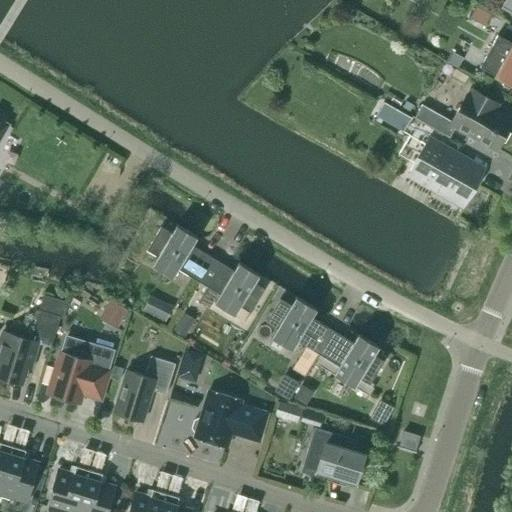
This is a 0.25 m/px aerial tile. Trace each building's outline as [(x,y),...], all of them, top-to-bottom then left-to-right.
[(511,0),(505,0),(502,7),(511,13),(511,20),(511,21),(511,20),(511,0)] [(485,25),(491,15),(477,6),(470,17),(485,25)] [(511,25),(509,24),(501,37),(498,35),(480,66),(511,84),(511,25)] [(451,76),(465,83),(469,76),(455,69),(451,76)] [(450,137),(456,127),(496,149),(511,121),(511,120),(494,111),(498,104),(474,90),(470,97),(467,95),(452,121),(422,105),(415,117),(450,137)] [(409,112),(414,104),(408,100),(403,108),(409,112)] [(391,104),(382,119),(407,133),(415,118),(391,104)] [(0,139),(9,124),(0,119),(0,139)] [(407,177),(462,209),(486,167),(430,135),(407,177)] [(172,277),(178,269),(198,281),(213,258),(192,245),(197,237),(177,225),(172,233),(161,227),(147,250),(158,257),(153,265),(172,277)] [(235,314),(240,306),(251,313),(265,289),(254,282),(259,274),(239,262),(234,271),(213,258),(198,281),(220,294),(215,303),(235,314)] [(144,309),(166,321),(173,306),(151,295),(144,309)] [(297,341),(318,353),(332,329),(311,317),(316,309),(296,297),(292,305),(280,299),(266,322),(277,329),(274,335),(294,346),(297,341)] [(118,329),(129,311),(110,299),(99,317),(118,329)] [(51,313),(38,310),(30,339),(3,331),(0,341),(0,377),(22,384),(26,367),(30,369),(38,343),(51,347),(62,311),(52,308),(51,313)] [(184,312),(173,330),(184,337),(196,319),(184,312)] [(332,329),(318,353),(339,366),(336,372),(356,384),(359,378),(370,385),(384,361),(373,354),(374,353),(378,346),(359,334),(354,342),(332,329)] [(52,386),(50,392),(79,401),(81,391),(100,396),(108,370),(114,349),(112,348),(95,343),(67,335),(57,368),(52,386)] [(186,349),(181,363),(197,368),(201,354),(186,349)] [(144,375),(126,370),(114,411),(143,421),(152,390),(166,394),(176,363),(150,355),(144,375)] [(111,377),(120,380),(123,368),(115,366),(111,377)] [(286,373),(274,392),(288,400),(300,382),(286,373)] [(293,397),(306,405),(314,392),(301,384),(293,397)] [(268,413),(240,404),(242,399),(209,389),(200,418),(195,417),(191,430),(196,432),(194,437),(227,447),(231,432),(259,441),(268,413)] [(201,400),(172,392),(170,398),(199,406),(201,400)] [(275,417),(298,423),(302,407),(279,401),(275,417)] [(313,421),(316,411),(306,407),(302,418),(313,421)] [(315,429),(304,465),(356,481),(364,454),(343,448),(346,439),(315,429)] [(416,451),(415,451),(420,437),(404,431),(399,446),(398,445),(397,447),(416,453),(416,451)] [(0,487),(12,445),(0,442),(0,441),(0,487)] [(0,487),(0,493),(26,501),(38,463),(23,459),(26,449),(12,445),(0,487)] [(46,508),(59,511),(76,511),(89,469),(77,465),(76,465),(73,474),(58,470),(46,508)] [(89,469),(76,511),(106,511),(114,487),(100,482),(102,473),(89,469)] [(150,497),(135,493),(129,511),(160,511),(166,493),(153,489),(153,488),(150,497)] [(176,506),(179,496),(166,493),(160,511),(191,511),(192,510),(176,506)]
